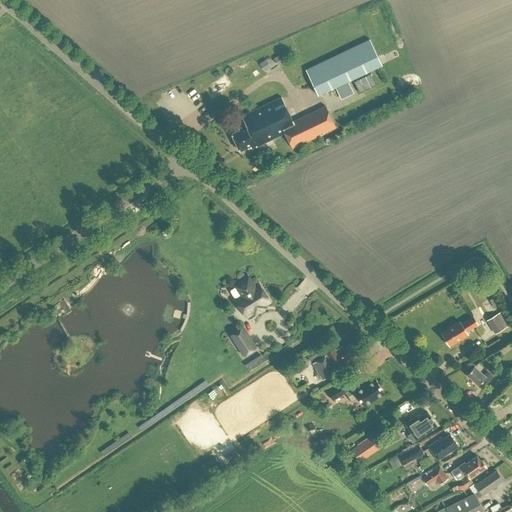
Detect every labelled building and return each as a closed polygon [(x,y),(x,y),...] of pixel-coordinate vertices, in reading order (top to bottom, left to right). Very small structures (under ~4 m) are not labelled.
[(306,70),(318,95),(382,65),(369,39),(306,70)] [(384,51),(386,61),(399,58),(397,48),(384,51)] [(284,62),(279,55),(275,58),(280,65),(284,62)] [(269,67),(265,61),(261,63),(266,70),(269,67)] [(256,147),(285,133),(296,128),(281,97),(241,116),(246,124),(238,128),(239,130),(232,133),(233,135),(231,136),(234,141),(235,141),(240,151),(250,146),(251,147),(256,145),(256,147)] [(201,119),(205,116),(200,108),(196,111),(201,119)] [(322,129),(330,125),(325,114),(317,118),(322,129)] [(316,126),(290,137),(293,145),(320,134),(316,126)] [(236,286),(243,296),(236,300),(246,315),(254,310),(255,312),(263,307),(262,305),(269,300),(259,285),(254,288),(248,279),(236,286)] [(486,320),(494,334),(508,326),(500,312),(486,320)] [(445,339),(445,340),(447,344),(448,344),(449,345),(461,338),(463,338),(465,336),(465,335),(467,334),(466,331),(478,324),(473,316),(461,324),(459,321),(448,328),(449,328),(442,333),(445,339)] [(256,347),(243,327),(231,335),(244,355),(256,347)] [(333,346),(325,351),(327,354),(313,363),(323,379),(338,370),(334,365),(352,355),(351,354),(352,351),(350,348),(349,348),(347,347),(347,346),(344,348),(342,345),(335,349),(333,346)] [(314,350),(306,355),(309,360),(317,355),(314,350)] [(285,369),(289,376),(307,365),(303,358),(285,369)] [(466,374),(478,385),(483,380),(487,383),(493,377),(487,371),(484,375),(474,366),(466,374)] [(375,378),(348,396),(351,402),(358,397),(364,406),(384,393),(375,378)] [(347,379),(327,392),(333,400),(353,387),(347,379)] [(498,379),(490,387),(496,393),(504,384),(498,379)] [(408,435),(412,442),(437,425),(427,412),(420,417),(418,414),(405,423),(411,432),(408,435)] [(303,425),(313,435),(320,428),(311,418),(303,425)] [(458,446),(450,434),(443,439),(441,437),(428,446),(438,460),(458,446)] [(364,456),(377,447),(371,437),(357,446),(364,456)] [(398,456),(402,463),(402,465),(423,453),(419,444),(398,456)] [(458,466),(451,471),(457,478),(464,474),(466,473),(470,478),(486,467),(486,465),(483,460),(481,459),(480,460),(477,455),(465,463),(464,461),(458,466)] [(422,479),(438,467),(435,462),(418,473),(422,479)] [(438,482),(446,477),(440,467),(423,478),(428,484),(436,479),(438,482)] [(474,493),(445,507),(436,511),(483,511),(477,498),(482,495),(503,480),(496,470),(475,485),(475,484),(474,484),(478,490),(474,493)] [(409,482),(419,477),(417,473),(407,478),(409,482)] [(189,474),(173,485),(180,494),(198,482),(194,477),(191,478),(189,474)] [(463,493),(475,487),(472,480),(460,486),(463,493)] [(492,511),(501,508),(499,503),(490,508),(492,511)]
